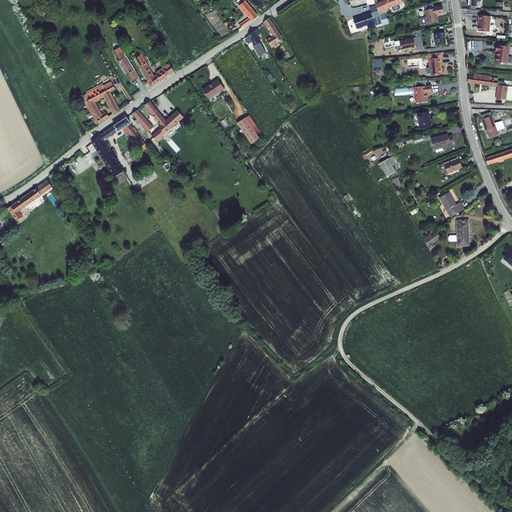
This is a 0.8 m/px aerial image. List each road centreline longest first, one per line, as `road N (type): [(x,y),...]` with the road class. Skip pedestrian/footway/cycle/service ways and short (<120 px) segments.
road 1 (track): [(511,224),(460,263),(358,310),(339,340),(359,374),(508,511)]
road 2 (unclassified): [(0,201),(287,0)]
road 3 (unclassified): [(454,0),(472,136),(511,224)]
